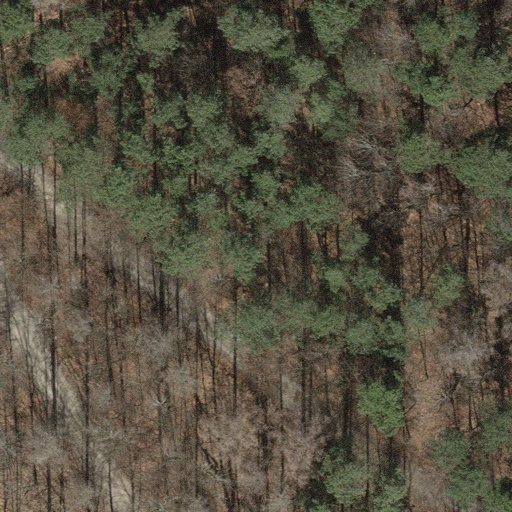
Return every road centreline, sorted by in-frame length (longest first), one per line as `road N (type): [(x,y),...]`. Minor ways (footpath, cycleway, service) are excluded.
road 1 (track): [(466,511),(0,151)]
road 2 (track): [(0,255),(177,511)]
